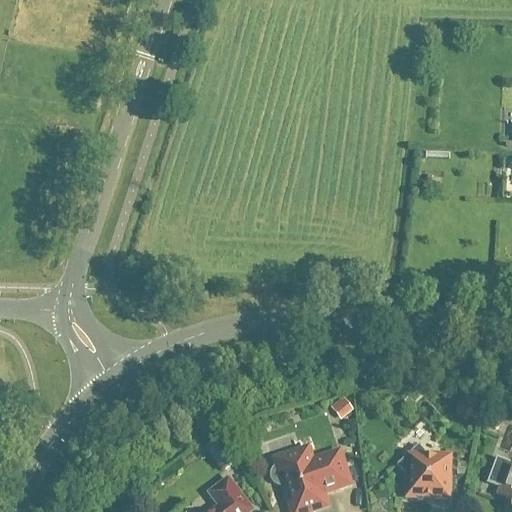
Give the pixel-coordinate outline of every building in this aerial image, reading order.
[(455,418),(478,421),(480,400),(458,398),(455,418)] [(343,399),(330,409),(340,421),(353,411),(343,399)] [(406,475),(405,499),(449,500),(451,456),(427,455),(418,446),(398,466),(406,475)] [(273,470),(271,474),(271,479),(274,484),(278,486),(284,485),(292,511),(311,511),(326,507),(323,496),(351,486),(340,452),(311,461),(307,450),(275,461),(277,467),(273,470)] [(511,462),(510,462),(509,464),(496,459),(487,485),(500,490),(498,496),(511,500),(511,504),(511,506),(511,510),(511,511),(511,462)] [(251,511),(252,511),(228,480),(209,494),(219,508),(214,511),(251,511)]
